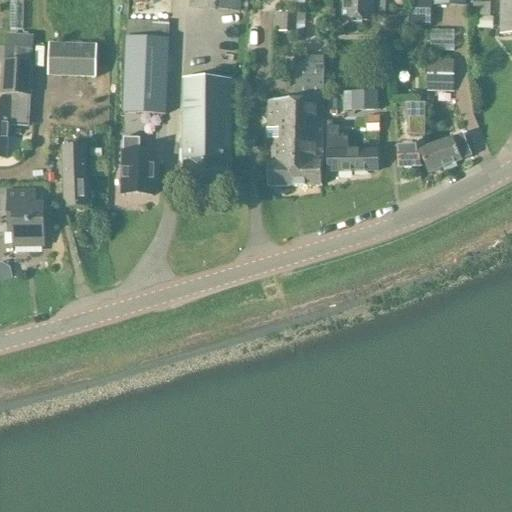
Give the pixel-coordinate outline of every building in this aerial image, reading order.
[(239,12),(239,0),(190,0),(190,9),(239,12)] [(342,0),(341,21),(372,23),(384,23),(386,0),(384,0),(342,0)] [(511,0),(490,0),(501,1),(501,36),(511,36),(511,0)] [(490,17),(491,4),(473,4),(473,17),(490,17)] [(295,34),(296,14),(280,13),(279,33),(295,34)] [(398,20),(387,26),(392,34),(403,27),(398,20)] [(126,48),(124,118),(165,119),(167,49),(169,23),(127,21),(126,48)] [(10,95),(9,105),(0,104),(0,159),(6,160),(8,126),(27,127),(29,96),(31,64),(33,37),(30,37),(6,35),(4,63),(3,63),(2,95),(10,95)] [(48,45),(47,78),(96,81),(96,48),(48,45)] [(453,91),(454,63),(427,62),(427,90),(453,91)] [(268,187),(289,187),(322,187),(323,101),(323,67),(295,67),(295,102),(268,102),(268,187)] [(228,153),(229,80),(223,80),(218,80),(184,80),(182,188),(227,189),(228,153)] [(351,94),(342,94),(343,112),(351,112),(377,112),(376,93),(351,94)] [(409,137),(425,137),(426,104),(405,104),(405,115),(408,126),(409,137)] [(377,172),(377,153),(345,152),(346,139),(338,139),(338,128),(331,128),(331,123),(327,123),(326,153),(327,173),(377,172)] [(428,175),(461,162),(471,158),(462,137),(420,155),(428,175)] [(121,152),(120,196),(122,196),(155,197),(156,155),(139,155),(139,142),(123,142),(123,152),(121,152)] [(398,170),(420,168),(418,147),(412,148),(412,150),(397,151),(398,170)] [(64,207),(87,207),(85,149),(63,149),(64,207)] [(13,247),(43,247),(42,207),(34,207),(34,193),(8,193),(8,226),(13,226),(13,247)]
